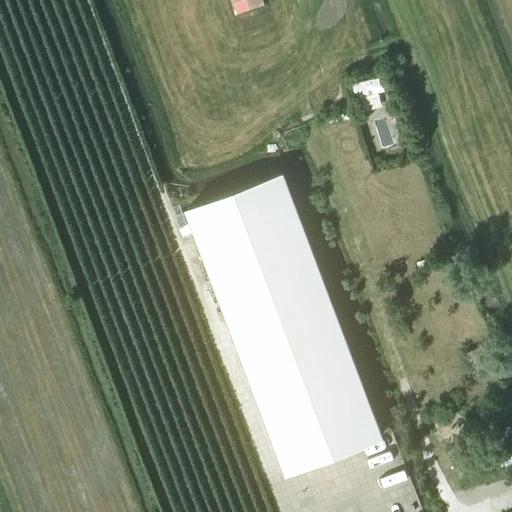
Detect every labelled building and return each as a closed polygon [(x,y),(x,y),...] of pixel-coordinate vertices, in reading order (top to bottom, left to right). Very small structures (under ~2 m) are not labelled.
[(262,0),(230,0),(236,13),(263,2),(262,0)] [(377,73),(348,79),(352,99),(381,93),(377,73)] [(285,471),(379,436),(279,172),(185,208),(285,471)] [(432,258),(417,263),(421,274),(436,270),(432,258)] [(491,341),(479,346),(486,363),(498,358),(491,341)]
